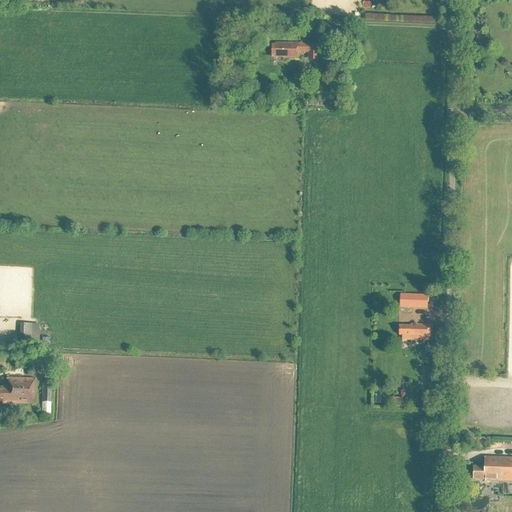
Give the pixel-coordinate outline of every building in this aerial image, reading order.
[(339,45),(340,33),(333,33),(326,33),(326,44),(332,44),(332,45),(339,45)] [(300,45),(275,44),(275,45),(272,45),(272,57),(283,58),(283,59),(299,59),(299,53),(308,53),(308,61),(318,61),(319,45),(310,45),(310,46),(300,46),(300,45)] [(303,84),(304,75),(294,74),(293,84),(303,84)] [(427,309),(428,295),(400,295),(400,308),(427,309)] [(19,348),(31,349),(32,325),(20,325),(19,348)] [(411,327),(399,326),(399,336),(402,336),(402,340),(430,342),(430,326),(411,325),(411,327)] [(15,368),(28,368),(27,355),(15,356),(15,368)] [(34,379),(7,378),(6,390),(0,389),(0,403),(33,405),(34,379)] [(41,403),(50,403),(51,383),(42,383),(41,403)] [(393,408),(402,408),(402,398),(392,398),(393,408)] [(484,467),(473,467),(473,480),(485,480),(485,481),(511,482),(511,458),(485,458),(484,467)]
